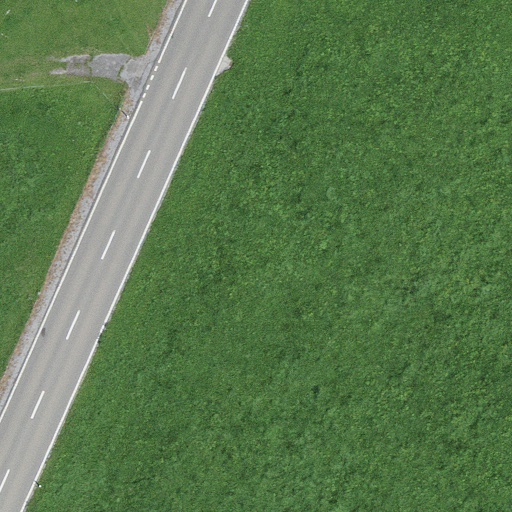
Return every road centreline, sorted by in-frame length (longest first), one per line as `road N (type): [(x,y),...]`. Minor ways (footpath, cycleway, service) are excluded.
road 1 (tertiary): [(217,0),(0,494)]
road 2 (track): [(0,75),(110,66),(179,88)]
